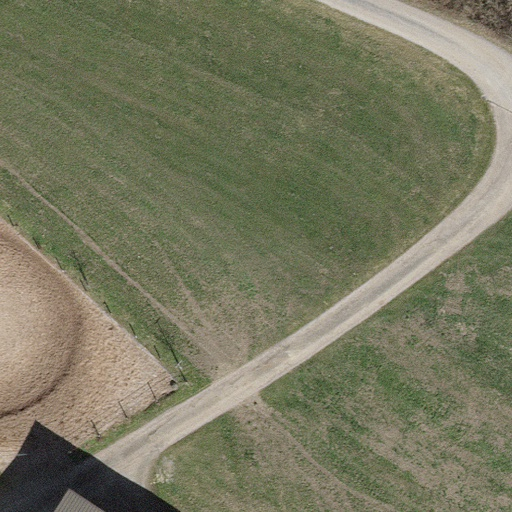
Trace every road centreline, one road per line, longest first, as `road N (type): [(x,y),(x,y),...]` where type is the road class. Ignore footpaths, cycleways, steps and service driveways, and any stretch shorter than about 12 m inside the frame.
road 1 (track): [(511,172),(361,305),(32,511)]
road 2 (track): [(511,76),(349,0)]
